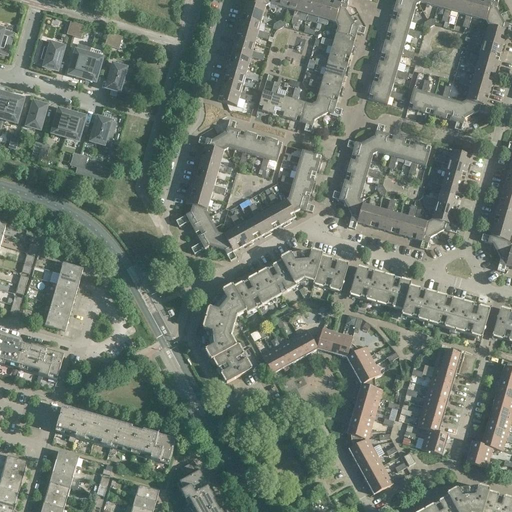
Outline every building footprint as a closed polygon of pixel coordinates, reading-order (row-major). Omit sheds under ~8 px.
[(268,6),(264,0),(240,0),(246,2),(244,8),(264,13),(265,7),(268,6)] [(289,0),(278,0),(276,7),(276,9),(279,10),(279,8),(287,10),(289,0)] [(300,0),(289,0),(287,10),(294,12),(294,13),(297,14),(300,0)] [(312,0),(300,0),(297,14),(294,13),(293,18),(298,20),(300,14),(308,16),(312,0)] [(323,0),(312,0),(308,16),(315,18),(315,19),(318,20),(323,0)] [(334,2),(326,0),(323,0),(318,20),(315,19),(313,24),(319,26),(321,19),(328,22),(334,4),(334,2)] [(341,0),(340,4),(334,2),(334,4),(328,22),(335,23),(336,26),(349,18),(346,11),(348,0),(341,0)] [(418,4),(415,0),(396,0),(395,6),(414,11),(416,5),(418,4)] [(450,0),(439,0),(437,8),(445,10),(444,12),(447,13),(450,0)] [(462,0),(450,0),(447,13),(444,12),(443,17),(449,19),(451,12),(458,14),(462,0)] [(473,0),(462,0),(458,14),(466,16),(465,18),(468,19),(473,0)] [(485,1),(482,0),(473,0),(468,19),(465,18),(464,23),(470,25),(472,18),(479,20),(485,1)] [(491,0),(491,2),(485,1),(479,20),(486,22),(487,24),(500,16),(496,10),(498,0),(491,0)] [(414,11),(395,6),(392,17),(411,22),(413,15),(416,15),(416,12),(414,11)] [(266,14),(264,13),(244,8),(241,18),(261,24),(263,16),(265,17),(266,14)] [(511,26),(503,24),(500,16),(487,24),(488,26),(486,33),(505,39),(507,32),(511,33),(511,26)] [(410,36),(414,37),(416,32),(409,30),(411,22),(392,17),(389,27),(410,33),(410,36)] [(261,24),(241,18),(238,29),(259,35),(259,38),(263,39),(265,33),(258,32),(261,24)] [(353,25),(349,18),(336,26),(337,28),(336,34),(354,39),(355,39),(357,34),(363,36),(365,29),(353,25)] [(77,25),(70,23),(67,36),(73,38),(77,25)] [(84,27),(77,25),(73,38),(80,39),(84,27)] [(410,33),(389,27),(386,37),(405,43),(407,36),(410,36),(410,33)] [(0,54),(8,57),(14,34),(4,31),(4,30),(0,29),(0,54)] [(259,35),(238,29),(235,39),(255,45),(257,37),(259,38),(259,35)] [(484,40),(482,40),(481,43),(502,48),(505,39),(486,33),(484,40)] [(115,36),(108,34),(105,46),(112,48),(115,36)] [(352,50),(355,39),(354,39),(336,34),(333,42),(331,41),(330,44),(333,44),(352,50)] [(122,38),(115,36),(112,48),(118,50),(122,38)] [(408,58),(410,52),(403,50),(405,43),(386,37),(383,48),(404,54),(404,57),(408,58)] [(482,46),(480,54),(499,59),(502,48),(481,43),(482,40),(478,38),(476,44),(482,46)] [(255,45),(235,39),(232,50),(253,56),(253,58),(257,60),(259,54),(252,52),(255,45)] [(331,41),(326,39),(325,45),(332,47),(330,55),(349,60),(352,50),(333,44),(330,44),(331,41)] [(57,63),(60,63),(62,57),(65,48),(51,44),(50,45),(40,42),(34,65),(44,67),(44,68),(55,71),(57,63)] [(383,48),(380,58),(399,64),(401,56),(404,57),(404,54),(383,48)] [(253,56),(232,50),(229,60),(249,65),(251,58),(253,58),(253,56)] [(72,76),(82,79),(89,55),(76,51),(73,60),(71,67),(74,67),(72,76)] [(499,59),(480,54),(478,61),(476,61),(475,63),(496,69),(499,59)] [(103,59),(89,55),(82,79),(93,82),(95,74),(98,74),(100,68),(103,59)] [(330,55),(327,62),(325,62),(324,65),(326,65),(346,71),(349,60),(330,55)] [(402,79),(404,73),(397,71),(399,64),(380,58),(377,69),(398,75),(398,78),(402,79)] [(471,59),(470,65),(476,67),(474,74),(493,80),(496,69),(475,63),(476,61),(471,59)] [(249,65),(229,60),(226,70),(247,76),(247,79),(251,81),(253,75),(246,73),(249,65)] [(325,62),(320,60),(319,66),(326,68),(323,76),(343,81),(346,71),(326,65),(324,65),(325,62)] [(120,92),(125,94),(131,71),(126,70),(127,69),(113,65),(110,74),(108,80),(111,81),(109,90),(111,91),(109,96),(116,98),(117,93),(120,93),(120,92)] [(398,78),(398,75),(377,69),(374,79),(393,85),(395,77),(398,78)] [(247,76),(226,70),(224,81),(243,86),(245,79),(247,79),(247,76)] [(493,80),(474,74),(472,82),(470,81),(469,84),(490,90),(493,80)] [(323,76),(321,83),(319,83),(318,85),(320,86),(340,92),(343,81),(323,76)] [(393,85),(374,79),(371,89),(392,96),(392,99),(396,100),(398,94),(391,92),(393,85)] [(487,100),(490,90),(469,84),(470,81),(465,80),(464,86),(470,88),(468,95),(487,100)] [(224,81),(221,91),(241,97),(241,100),(245,101),(247,95),(240,94),(243,86),(224,81)] [(319,83),(314,81),(313,87),(320,89),(317,96),(336,102),(337,102),(340,92),(320,86),(318,85),(319,83)] [(413,90),(408,109),(418,112),(424,91),(427,92),(429,87),(423,86),(421,92),(413,90)] [(268,114),(274,95),(274,93),(277,94),(278,89),(272,87),(271,94),(263,91),(257,111),(268,114)] [(371,89),(368,100),(387,106),(389,98),(392,99),(392,96),(371,89)] [(241,97),(221,91),(217,102),(237,107),(239,99),(241,100),(241,97)] [(429,115),(434,96),(427,94),(427,92),(424,91),(418,112),(429,115)] [(442,98),(434,96),(429,115),(439,118),(445,97),(448,98),(450,93),(444,92),(442,98)] [(0,119),(3,121),(10,96),(0,93),(0,119)] [(284,98),(276,95),(277,94),(274,93),(274,95),(268,114),(278,117),(284,98)] [(289,120),(294,101),(295,99),(298,100),(299,95),(293,93),(291,100),(284,98),(278,117),(289,120)] [(487,100),(468,95),(466,102),(464,103),(471,116),(478,112),(490,116),(492,109),(485,107),(487,100)] [(21,99),(10,96),(3,121),(17,124),(19,115),(21,109),(18,108),(21,99)] [(336,102),(317,96),(316,103),(313,104),(321,118),(328,114),(340,117),(342,111),(335,109),(337,102),(336,102)] [(448,98),(445,97),(439,118),(450,121),(455,102),(448,100),(448,98)] [(294,101),(289,120),(300,123),(300,122),(299,121),(305,104),(297,101),(298,100),(295,99),(294,101)] [(462,104),(455,102),(450,121),(456,123),(454,130),(461,132),(464,120),(471,116),(464,103),(462,104)] [(43,122),(45,116),(42,115),(45,106),(34,103),(33,104),(29,103),(23,125),(27,126),(27,127),(40,131),(43,122)] [(311,105),(305,104),(299,121),(300,122),(300,123),(306,125),(304,132),(311,134),(314,122),(321,118),(313,104),(311,105)] [(52,134),(65,138),(72,114),(62,111),(59,120),(56,119),(54,125),(52,134)] [(83,117),(72,114),(65,138),(79,142),(81,133),(83,127),(80,126),(83,117)] [(110,147),(116,124),(111,123),(111,122),(109,121),(110,116),(104,115),(103,120),(100,119),(98,128),(95,127),(93,133),(90,143),(104,147),(104,146),(110,147)] [(236,123),(229,121),(226,133),(219,137),(226,151),(228,149),(235,151),(241,132),(234,130),(236,123)] [(385,127),(378,125),(374,137),(367,141),(375,154),(377,153),(384,155),(390,136),(383,134),(385,127)] [(251,135),(241,132),(235,151),(242,153),(242,156),(245,156),(251,135)] [(261,138),(251,135),(245,156),(242,156),(240,160),(246,162),(248,155),(256,157),(261,138)] [(12,136),(8,148),(15,150),(19,138),(12,136)] [(399,139),(390,136),(384,155),(391,157),(391,159),(393,160),(399,139)] [(226,151),(219,137),(212,141),(200,138),(198,144),(205,146),(203,153),(222,159),(224,152),(226,151)] [(272,141),(261,138),(256,157),(263,159),(262,162),(265,162),(272,141)] [(410,142),(399,139),(393,160),(391,159),(389,164),(395,166),(397,159),(404,161),(410,142)] [(282,144),(272,141),(265,162),(262,162),(261,166),(267,168),(269,161),(277,163),(282,144)] [(375,154),(367,141),(360,145),(348,142),(346,148),(353,150),(351,157),(371,163),(373,156),(375,154)] [(420,145),(410,142),(404,161),(412,163),(411,165),(414,166),(420,145)] [(36,143),(32,155),(39,157),(43,145),(36,143)] [(49,147),(43,145),(39,157),(46,159),(49,147)] [(431,148),(420,145),(414,166),(411,165),(410,170),(416,172),(418,165),(425,167),(431,148)] [(297,158),(297,161),(299,162),(318,167),(321,157),(302,151),(300,159),(297,158)] [(448,159),(447,162),(468,168),(471,157),(452,151),(449,159),(448,159)] [(222,159),(203,153),(200,163),(221,169),(220,172),(225,173),(226,168),(220,166),(222,159)] [(74,154),(70,166),(77,168),(81,156),(74,154)] [(87,158),(81,156),(77,168),(84,170),(87,158)] [(298,165),(296,172),(315,178),(318,167),(299,162),(297,161),(297,158),(293,157),(291,163),(298,165)] [(351,157),(348,167),(370,173),(369,176),(374,178),(375,172),(369,170),(371,163),(351,157)] [(465,178),(468,168),(447,162),(448,159),(443,157),(441,163),(448,165),(446,172),(465,178)] [(221,169),(200,163),(197,174),(216,179),(218,171),(220,172),(221,169)] [(348,167),(345,178),(365,183),(367,176),(369,176),(370,173),(348,167)] [(292,179),(291,182),(312,188),(315,178),(296,172),(294,180),(292,179)] [(465,178),(446,172),(443,180),(442,179),(441,182),(462,188),(465,178)] [(216,179),(197,174),(194,184),(215,190),(215,193),(219,194),(221,189),(214,186),(216,179)] [(292,186),(290,192),(309,198),(312,188),(291,182),(292,179),(287,178),(285,184),(292,186)] [(365,183),(345,178),(342,188),(362,193),(364,194),(365,191),(363,190),(365,183)] [(459,199),(462,188),(441,182),(442,179),(437,178),(435,184),(442,186),(440,193),(459,199)] [(511,180),(506,179),(503,189),(511,191),(511,180)] [(215,190),(194,184),(190,196),(209,201),(212,192),(215,193),(215,190)] [(362,193),(342,188),(341,194),(334,192),(332,199),(344,203),(348,210),(361,202),(360,200),(362,193)] [(511,191),(503,189),(500,199),(511,202),(511,191)] [(309,198),(290,192),(288,199),(286,200),(294,214),(300,210),(312,214),(314,207),(307,205),(309,198)] [(456,209),(459,199),(440,193),(437,201),(436,200),(435,203),(456,209)] [(209,201),(190,196),(188,205),(192,206),(207,210),(209,211),(210,208),(208,207),(209,201)] [(274,207),(267,211),(277,229),(286,224),(275,204),(278,203),(276,198),(270,201),(274,207)] [(453,219),(456,209),(435,203),(436,200),(431,199),(429,205),(436,207),(434,214),(453,219)] [(511,202),(500,199),(497,210),(511,214),(511,202)] [(278,203),(275,204),(286,224),(296,218),(294,214),(286,200),(279,204),(278,203)] [(363,204),(361,202),(348,210),(352,216),(348,229),(355,231),(357,224),(363,226),(368,206),(363,204)] [(369,204),(368,206),(363,226),(372,228),(378,209),(372,207),(373,205),(369,204)] [(378,209),(372,228),(384,232),(390,210),(393,211),(395,206),(389,205),(387,211),(378,209)] [(207,210),(192,206),(190,214),(176,222),(179,228),(189,223),(192,228),(209,218),(206,213),(207,210)] [(255,218),(248,222),(258,239),(267,234),(256,215),(259,213),(257,209),(251,212),(255,218)] [(390,210),(384,232),(395,235),(400,215),(393,213),(393,211),(390,210)] [(511,214),(497,210),(494,221),(511,225),(511,214)] [(259,213),(256,215),(267,234),(277,229),(267,211),(260,215),(259,213)] [(400,215),(395,235),(405,238),(411,216),(414,217),(416,212),(410,211),(408,217),(400,215)] [(453,219),(434,214),(432,221),(430,222),(437,235),(444,231),(456,235),(458,228),(451,226),(453,219)] [(405,238),(415,240),(421,221),(414,219),(414,217),(411,216),(405,238)] [(211,217),(209,218),(192,228),(197,237),(215,228),(211,221),(213,220),(211,217)] [(236,228),(229,232),(239,250),(248,245),(237,225),(240,224),(238,219),(233,222),(236,228)] [(427,223),(421,221),(415,240),(422,242),(419,249),(426,251),(430,239),(437,235),(430,222),(427,223)] [(511,231),(511,225),(494,221),(491,231),(511,237),(511,233),(511,231)] [(240,224),(237,225),(248,245),(258,239),(248,222),(241,225),(240,224)] [(218,234),(215,228),(197,237),(201,244),(191,249),(194,255),(209,247),(216,249),(221,235),(218,234)] [(511,237),(491,231),(489,237),(483,235),(481,242),(493,246),(496,252),(510,245),(509,243),(511,237)] [(239,250),(229,232),(223,235),(221,235),(216,249),(224,251),(230,263),(236,259),(233,253),(239,250)] [(511,247),(510,245),(496,252),(500,259),(497,272),(504,274),(506,267),(511,268),(511,267),(511,247)] [(305,253),(303,254),(300,254),(300,256),(293,257),(292,256),(282,262),(283,264),(274,270),(273,268),(269,270),(269,272),(250,283),(249,281),(244,284),(245,285),(236,291),(234,289),(224,294),(224,295),(219,300),(218,299),(215,303),(216,304),(212,310),(211,310),(210,322),(238,330),(239,319),(248,314),(249,316),(299,289),(297,287),(306,282),(316,285),(323,260),(324,260),(325,257),(313,254),(305,255),(305,253)] [(323,260),(316,285),(313,286),(340,294),(348,266),(324,260),(323,260)] [(83,270),(63,264),(60,275),(78,280),(78,279),(80,280),(83,270)] [(368,272),(357,268),(349,296),(376,304),(384,276),(373,273),(374,271),(369,270),(368,272)] [(78,280),(60,275),(57,285),(75,290),(77,290),(80,280),(78,279),(78,280)] [(395,279),(384,276),(376,304),(403,312),(409,289),(410,289),(411,284),(400,281),(400,279),(395,278),(395,279)] [(75,290),(57,285),(54,296),(72,301),(72,300),(74,301),(77,290),(75,290)] [(403,312),(401,317),(428,324),(436,297),(425,293),(426,292),(421,290),(420,292),(410,289),(409,289),(403,312)] [(72,301),(54,296),(51,306),(69,311),(71,311),(74,301),(72,300),(72,301)] [(447,300),(436,297),(428,324),(455,332),(463,304),(452,301),(452,299),(447,298),(447,300)] [(474,307),(463,304),(455,332),(481,340),(489,312),(479,309),(479,307),(474,306),(474,307)] [(69,311),(51,306),(48,316),(66,322),(66,321),(68,322),(71,311),(69,311)] [(498,315),(492,338),(497,339),(502,340),(503,341),(505,341),(511,343),(511,311),(511,313),(500,310),(498,315)] [(66,322),(48,316),(45,327),(65,333),(68,322),(66,321),(66,322)] [(238,330),(210,322),(205,332),(206,339),(204,339),(205,344),(207,344),(208,352),(207,352),(213,363),(215,361),(220,370),(219,371),(221,376),(223,375),(229,385),(254,371),(243,351),(248,349),(245,344),(240,346),(238,347),(233,339),(238,330)] [(320,336),(316,337),(317,351),(324,353),(332,355),(339,357),(346,359),(355,348),(352,345),(351,345),(353,338),(342,335),(338,334),(323,329),(320,336)] [(307,331),(298,336),(309,355),(317,351),(316,337),(311,337),(307,331)] [(309,355),(298,336),(289,341),(300,360),(309,355)] [(18,343),(0,338),(0,365),(13,369),(14,366),(19,368),(25,347),(17,345),(18,343)] [(300,360),(289,341),(280,346),(290,366),(300,360)] [(290,366),(280,346),(270,351),(281,371),(290,366)] [(442,346),(441,349),(440,349),(434,369),(456,375),(469,379),(475,359),(471,358),(472,355),(462,352),(461,355),(460,354),(461,351),(452,349),(442,346)] [(33,350),(25,347),(19,368),(25,369),(24,372),(38,376),(43,378),(57,382),(64,357),(41,350),(34,348),(33,350)] [(359,351),(355,348),(346,359),(349,366),(351,368),(370,357),(365,348),(359,351)] [(281,371),(270,351),(261,356),(272,376),(281,371)] [(376,366),(370,357),(351,368),(352,370),(356,377),(376,366)] [(381,376),(376,366),(356,377),(361,386),(375,384),(375,380),(374,379),(381,376)] [(504,367),(501,375),(501,377),(511,380),(511,369),(506,368),(504,367)] [(456,375),(434,369),(431,379),(453,385),(453,382),(456,375)] [(391,387),(395,388),(399,372),(395,371),(391,387)] [(511,380),(501,377),(500,380),(498,387),(511,390),(511,380)] [(453,385),(431,379),(429,389),(450,395),(452,387),(453,385)] [(375,389),(375,384),(361,386),(359,393),(358,395),(379,401),(382,391),(375,389)] [(511,390),(498,387),(496,394),(495,397),(511,401),(511,390)] [(450,395),(429,389),(426,398),(447,404),(448,402),(450,395)] [(379,401),(358,395),(357,398),(355,405),(376,411),(379,401)] [(511,401),(495,397),(494,400),(492,406),(511,412),(511,401)] [(447,404),(426,398),(423,408),(444,414),(446,407),(447,404)] [(376,411),(355,405),(352,415),(374,421),(376,411)] [(511,418),(511,412),(492,406),(490,414),(490,416),(511,423),(511,418)] [(444,414),(423,408),(420,418),(442,424),(442,421),(444,414)] [(70,412),(62,410),(56,430),(62,432),(61,435),(70,438),(68,442),(74,444),(76,439),(93,444),(100,419),(71,411),(70,412)] [(374,421),(352,415),(349,425),(371,431),(374,421)] [(511,423),(490,416),(489,419),(487,426),(508,433),(511,423)] [(442,424),(420,418),(417,428),(427,431),(439,434),(441,427),(442,424)] [(130,428),(100,419),(93,444),(110,449),(109,454),(115,456),(116,451),(125,454),(126,450),(136,453),(142,433),(129,429),(130,428)] [(371,431),(349,425),(346,435),(351,436),(351,442),(368,441),(371,431)] [(508,433),(487,426),(484,433),(484,436),(505,443),(508,433)] [(439,434),(427,431),(424,441),(445,447),(446,444),(448,436),(442,435),(439,434)] [(150,435),(142,433),(136,453),(141,455),(141,458),(169,466),(176,441),(150,434),(150,435)] [(505,443),(484,436),(483,439),(481,446),(493,450),(502,453),(505,443)] [(373,450),(368,441),(351,442),(352,448),(348,450),(353,460),(373,450)] [(445,447),(424,441),(421,450),(421,451),(442,457),(445,447)] [(481,446),(471,443),(468,453),(490,460),(493,450),(481,446)] [(378,459),(373,450),(353,460),(358,469),(378,459)] [(79,458),(59,452),(56,462),(58,463),(57,464),(76,469),(79,458)] [(490,460),(468,453),(468,456),(465,464),(487,470),(490,460)] [(409,467),(415,464),(409,454),(403,458),(409,467)] [(27,463),(7,457),(4,468),(22,473),(24,473),(27,463)] [(383,467),(378,459),(358,469),(363,478),(383,467)] [(58,463),(56,462),(53,473),(55,473),(54,474),(73,479),(76,469),(57,464),(58,463)] [(194,471),(191,464),(181,470),(184,476),(194,471)] [(388,476),(383,467),(363,478),(368,487),(388,476)] [(22,473),(4,468),(1,479),(19,484),(19,483),(21,484),(24,473),(22,473)] [(215,499),(199,472),(177,485),(191,511),(208,511),(217,508),(213,500),(215,499)] [(55,473),(53,473),(50,483),(52,484),(51,484),(70,490),(73,479),(54,474),(55,473)] [(393,485),(388,476),(368,487),(373,496),(393,485)] [(19,484),(1,479),(0,482),(0,489),(16,494),(18,494),(21,484),(19,483),(19,484)] [(52,484),(50,483),(47,494),(49,494),(48,495),(67,500),(70,490),(51,484),(52,484)] [(159,492),(139,486),(136,497),(154,502),(156,503),(159,492)] [(457,490),(447,496),(448,498),(455,511),(483,511),(488,493),(489,491),(481,489),(478,488),(470,489),(470,487),(469,487),(465,487),(465,488),(465,489),(457,490)] [(16,494),(0,489),(0,500),(13,505),(13,504),(15,505),(18,494),(16,494)] [(510,511),(511,509),(511,500),(501,497),(496,496),(488,493),(483,511),(510,511)] [(49,494),(47,494),(44,504),(46,505),(45,505),(64,510),(67,500),(48,495),(49,494)] [(154,502),(136,497),(133,508),(147,511),(153,511),(156,503),(154,502)] [(441,502),(424,511),(455,511),(448,498),(441,502)] [(13,505),(0,500),(0,511),(13,511),(15,505),(13,504),(13,505)]
